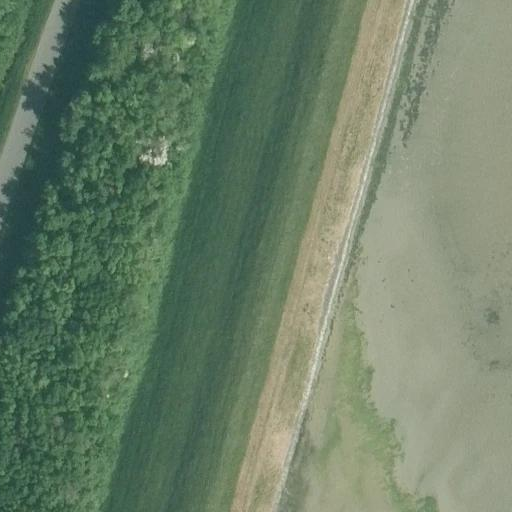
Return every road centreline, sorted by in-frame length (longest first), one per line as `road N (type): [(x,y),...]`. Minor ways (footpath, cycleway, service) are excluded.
road 1 (track): [(344,0),(205,511)]
road 2 (unclassified): [(0,193),(69,0)]
